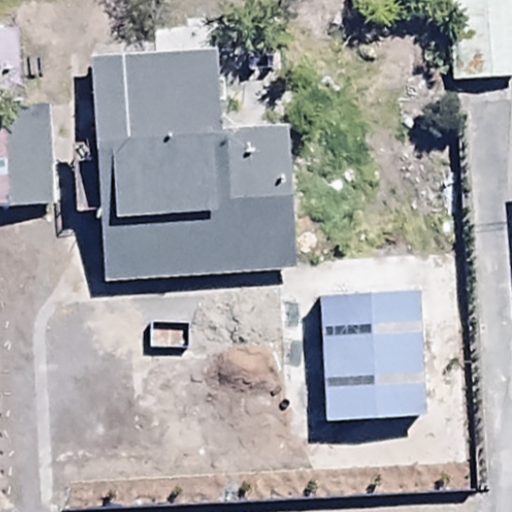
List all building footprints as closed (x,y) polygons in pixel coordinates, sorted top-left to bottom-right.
[(509,0),(440,0),(442,76),(510,75),(509,0)] [(20,32),(0,32),(0,101),(21,101),(20,32)] [(77,59),(96,283),(233,271),(213,47),(77,59)] [(315,295),(320,422),(424,418),(420,291),(315,295)] [(129,337),(129,364),(203,362),(202,335),(129,337)]
